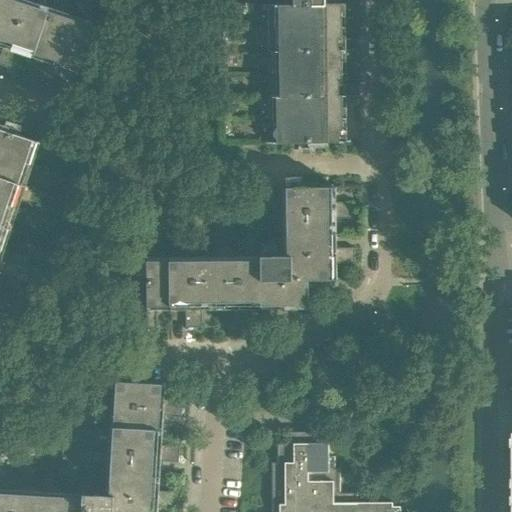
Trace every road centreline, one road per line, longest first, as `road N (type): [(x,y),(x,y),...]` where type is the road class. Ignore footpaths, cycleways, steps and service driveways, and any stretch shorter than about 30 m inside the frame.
road 1 (residential): [(208,511),(215,405),(225,379),(379,289),(376,0)]
road 2 (residential): [(500,264),(485,0)]
road 3 (residential): [(490,511),(489,287),(500,264)]
